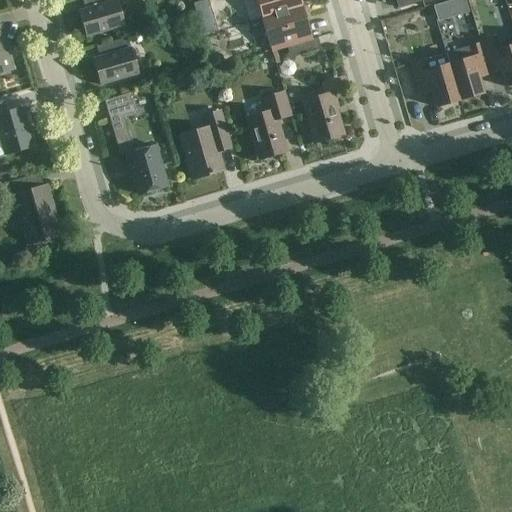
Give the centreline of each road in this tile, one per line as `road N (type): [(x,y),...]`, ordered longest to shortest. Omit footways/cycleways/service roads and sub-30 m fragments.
road 1 (residential): [(400,163),(139,235),(102,215),(38,0)]
road 2 (residential): [(400,163),(352,0)]
